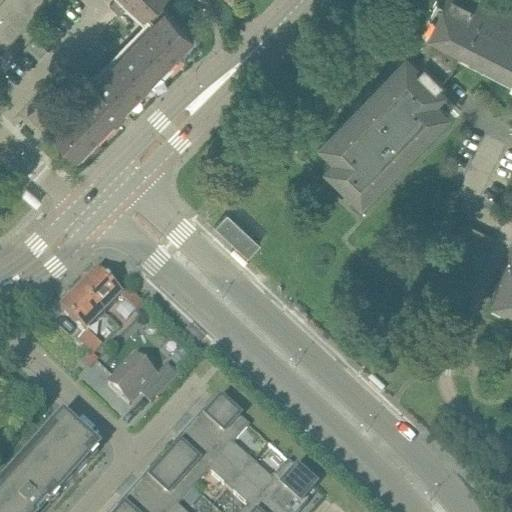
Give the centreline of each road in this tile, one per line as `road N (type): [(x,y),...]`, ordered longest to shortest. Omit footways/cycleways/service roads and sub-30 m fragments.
road 1 (unclassified): [(458,511),(358,403),(131,189)]
road 2 (unclassified): [(100,221),(156,259),(304,393),(376,460),(417,511)]
road 3 (residential): [(133,453),(0,319)]
road 4 (tertiary): [(214,88),(177,109),(115,173)]
road 5 (tertiary): [(131,189),(214,88)]
road 6 (tertiary): [(214,88),(305,0)]
road 7 (tertiary): [(0,287),(29,280),(100,221)]
